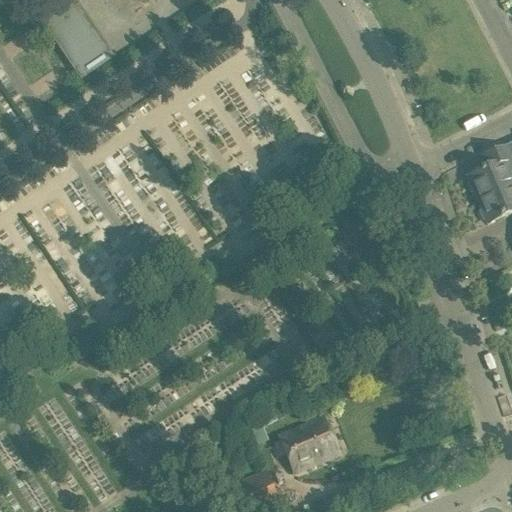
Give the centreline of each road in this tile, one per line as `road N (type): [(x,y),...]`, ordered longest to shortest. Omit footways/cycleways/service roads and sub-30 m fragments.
road 1 (residential): [(511,467),(417,173)]
road 2 (residential): [(417,173),(336,0)]
